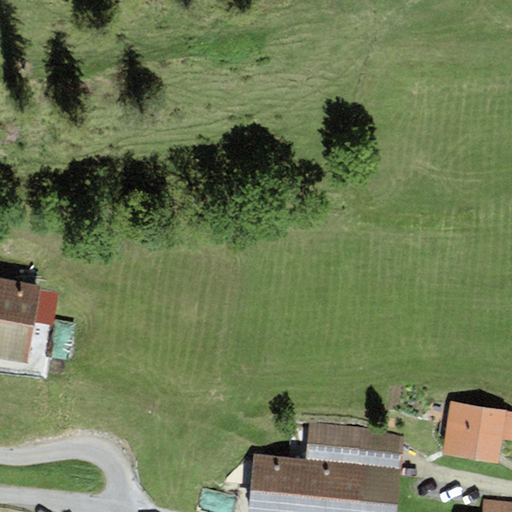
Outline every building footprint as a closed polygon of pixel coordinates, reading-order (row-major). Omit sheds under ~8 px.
[(40,285),(0,278),(0,359),(26,364),(34,322),(39,290),(40,285)] [(59,294),(39,290),(34,322),(53,326),(59,294)] [(511,411),(508,411),(450,402),(442,455),(500,463),(503,440),(511,441),(511,411)] [(305,460),(401,471),(405,432),(309,422),(305,460)] [(305,460),(253,455),(246,511),(396,511),(401,471),(305,460)] [(511,511),(511,502),(483,500),(482,511),(511,511)]
